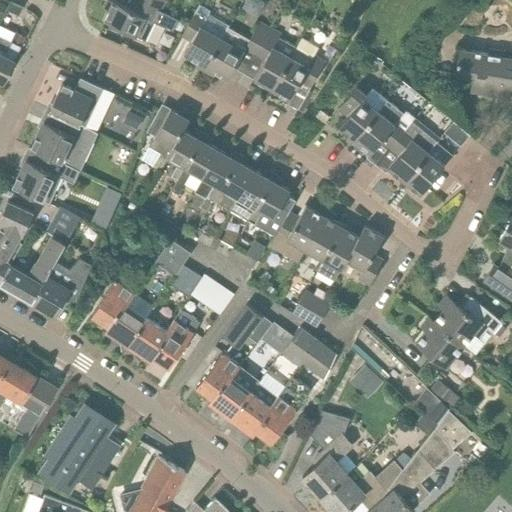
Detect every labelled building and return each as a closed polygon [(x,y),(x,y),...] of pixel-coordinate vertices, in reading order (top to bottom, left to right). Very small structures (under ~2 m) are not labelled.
[(161,12),(161,11),(138,0),(134,0),(130,9),(111,0),(106,0),(103,8),(110,11),(105,21),(146,41),(155,22),(173,30),(178,19),(161,12)] [(138,0),(161,11),(166,1),(164,0),(138,0)] [(7,12),(18,17),(21,9),(10,4),(7,12)] [(195,12),(182,36),(192,41),(185,54),(197,61),(196,64),(205,69),(229,27),(228,27),(229,25),(209,14),(206,18),(195,12)] [(177,21),(174,29),(181,32),(184,25),(177,21)] [(260,21),(250,39),(229,27),(205,69),(214,75),(216,72),(229,79),(246,48),(257,54),(272,28),(260,21)] [(265,61),(254,79),(268,87),(267,89),(271,92),(295,48),(278,39),(281,33),(272,28),(257,54),(256,56),(265,61)] [(19,45),(23,38),(17,35),(14,43),(19,45)] [(0,38),(0,83),(1,84),(19,47),(10,43),(0,38)] [(299,86),(308,91),(323,66),(326,60),(314,54),(318,47),(302,38),(297,49),(295,48),(271,92),(275,94),(277,92),(290,100),(298,86),(299,87),(299,86)] [(330,46),(324,54),(330,58),(335,49),(330,46)] [(470,92),(485,94),(510,99),(511,86),(511,57),(504,56),(505,51),(489,48),(488,55),(459,50),(455,76),(472,78),(470,92)] [(48,110),(62,117),(62,116),(85,127),(104,89),(81,78),(75,90),(62,83),(50,109),(49,109),(48,110)] [(357,87),(339,109),(348,116),(338,127),(350,137),(349,139),(353,142),(379,111),(363,98),(366,94),(357,87)] [(380,142),(389,150),(407,126),(398,119),(403,113),(388,100),(379,111),(353,142),(357,145),(359,143),(371,154),(380,142)] [(166,146),(154,168),(161,172),(167,161),(166,161),(184,130),(192,114),(183,109),(180,114),(171,109),(155,140),(166,146)] [(137,129),(142,118),(130,112),(125,124),(137,129)] [(68,164),(85,127),(62,116),(62,117),(57,128),(46,122),(43,129),(41,128),(31,149),(44,155),(44,154),(67,165),(68,164)] [(412,121),(407,126),(389,150),(398,157),(388,168),(401,178),(399,180),(403,183),(429,151),(437,142),(412,121)] [(466,140),(469,136),(452,123),(443,134),(460,147),(466,140)] [(171,180),(176,182),(204,134),(195,129),(192,134),(184,130),(166,161),(167,161),(178,167),(171,180)] [(193,174),(202,179),(219,150),(210,145),(213,139),(204,134),(176,182),(177,183),(171,193),(179,198),(193,174)] [(239,154),(230,149),(227,155),(219,150),(202,179),(195,192),(205,198),(199,208),(208,213),(213,204),(212,203),(239,154)] [(408,184),(412,187),(421,195),(445,165),(429,151),(403,183),(407,186),(408,184)] [(44,202),(51,188),(56,190),(61,178),(74,184),(80,170),(68,164),(67,165),(44,154),(44,155),(39,166),(28,161),(25,167),(23,166),(14,186),(13,185),(12,187),(44,202)] [(248,159),(239,154),(212,203),(213,204),(230,213),(253,170),(245,165),(248,159)] [(230,213),(247,223),(274,175),(265,169),(262,174),(253,170),(230,213)] [(274,218),(290,190),(289,189),(281,185),(284,180),(274,175),(247,223),(254,227),(262,212),(274,218)] [(21,234),(30,215),(31,211),(8,201),(0,217),(0,219),(2,221),(0,224),(21,234)] [(165,218),(171,208),(165,205),(160,215),(165,218)] [(48,227),(66,237),(68,239),(80,216),(60,206),(48,227)] [(299,218),(289,212),(267,246),(296,263),(304,249),(302,248),(321,215),(306,206),(299,218)] [(147,211),(140,207),(136,215),(143,219),(147,211)] [(511,214),(499,242),(509,246),(499,267),(494,263),(484,279),(511,298),(511,214)] [(323,260),(343,224),(339,222),(337,224),(321,215),(302,248),(304,249),(323,260)] [(19,239),(21,234),(0,224),(0,280),(7,267),(13,257),(9,254),(17,238),(19,239)] [(347,259),(359,236),(346,229),(347,227),(343,224),(323,260),(317,270),(334,280),(340,270),(347,258),(347,259)] [(205,232),(216,238),(220,231),(209,225),(205,232)] [(359,236),(347,259),(365,269),(360,280),(369,285),(383,260),(373,254),(384,236),(365,226),(359,236)] [(54,258),(63,242),(65,243),(68,239),(66,237),(48,227),(45,231),(52,235),(35,265),(34,264),(26,278),(7,267),(0,280),(0,281),(30,299),(54,258)] [(221,240),(233,247),(240,234),(229,227),(221,240)] [(191,252),(179,244),(170,239),(155,262),(175,275),(176,276),(183,264),(191,252)] [(258,261),(267,245),(256,240),(248,255),(258,261)] [(71,268),(54,258),(30,299),(55,314),(66,295),(77,301),(91,265),(80,258),(71,268)] [(191,294),(194,289),(202,277),(183,264),(176,276),(175,275),(170,283),(189,296),(191,294)] [(194,289),(212,302),(209,307),(220,314),(220,313),(234,295),(223,287),(214,281),(205,275),(194,289)] [(108,326),(123,306),(122,305),(130,294),(111,282),(92,315),(93,316),(106,324),(108,326)] [(277,292),(268,286),(263,293),(272,300),(277,292)] [(128,345),(144,320),(145,321),(154,307),(131,291),(130,294),(122,305),(123,306),(108,326),(105,330),(106,331),(108,332),(128,345)] [(299,301),(323,315),(330,305),(305,291),(299,301)] [(487,328),(492,332),(501,321),(471,296),(462,307),(447,295),(439,304),(445,309),(434,321),(465,346),(474,334),(479,338),(487,328)] [(317,326),(323,315),(299,301),(293,312),(317,326)] [(247,303),(223,336),(239,347),(263,315),(247,303)] [(164,334),(145,321),(144,320),(128,345),(150,360),(149,360),(151,361),(154,356),(175,324),(184,312),(181,310),(172,323),(164,334)] [(184,312),(175,324),(154,356),(169,366),(169,367),(170,368),(199,322),(184,312)] [(465,346),(434,321),(429,317),(420,327),(426,332),(416,344),(448,368),(465,346)] [(294,336),(282,352),(300,365),(302,362),(318,340),(300,327),(293,335),(294,336)] [(294,336),(293,335),(284,328),(271,346),(281,352),(282,352),(294,336)] [(318,340),(302,362),(325,378),(337,354),(318,340)] [(378,375),(384,380),(385,381),(390,376),(383,370),(354,344),(350,348),(367,364),(378,375)] [(238,364),(221,351),(196,386),(198,387),(202,390),(213,398),(238,364)] [(12,429),(26,437),(55,389),(7,360),(0,371),(0,402),(1,400),(22,413),(12,429)] [(210,402),(231,418),(259,382),(260,380),(238,364),(213,398),(209,402),(210,403),(210,402)] [(367,364),(359,372),(376,388),(384,380),(378,375),(367,364)] [(271,442),(272,443),(292,411),(294,412),(311,389),(293,376),(278,396),(269,406),(273,409),(256,431),(259,433),(271,442)] [(438,379),(429,390),(451,408),(460,398),(438,379)] [(278,396),(259,382),(231,418),(252,434),(253,435),(256,431),(273,409),(269,406),(278,396)] [(416,424),(429,436),(449,409),(429,390),(427,388),(414,402),(425,412),(416,424)] [(77,404),(67,398),(63,405),(72,411),(77,404)] [(47,460),(38,473),(68,490),(77,477),(88,484),(115,445),(102,437),(111,423),(84,406),(75,419),(70,416),(42,456),(47,460)] [(334,426),(345,431),(349,418),(321,410),(310,434),(321,439),(334,426)] [(370,509),(367,511),(409,511),(413,509),(402,496),(419,481),(420,482),(455,452),(453,449),(472,431),(449,410),(429,436),(403,469),(401,467),(370,509)] [(302,477),(320,497),(343,477),(343,476),(347,471),(335,458),(351,444),(340,432),(313,457),(318,462),(302,477)] [(162,511),(183,471),(157,457),(128,511),(162,511)] [(344,478),(343,477),(320,497),(333,511),(343,511),(360,497),(370,509),(401,467),(396,460),(378,477),(371,469),(362,477),(355,468),(344,478)] [(39,495),(42,486),(33,482),(29,492),(39,495)] [(42,495),(35,511),(79,511),(81,508),(42,495)] [(224,511),(227,509),(214,497),(199,511),(224,511)]
